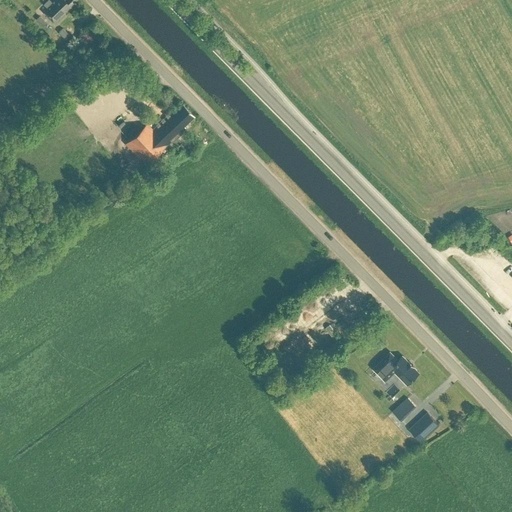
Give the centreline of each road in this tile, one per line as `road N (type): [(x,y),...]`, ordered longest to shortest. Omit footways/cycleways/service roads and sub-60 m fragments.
road 1 (unclassified): [(511,425),(92,0)]
road 2 (secondary): [(511,345),(169,0)]
